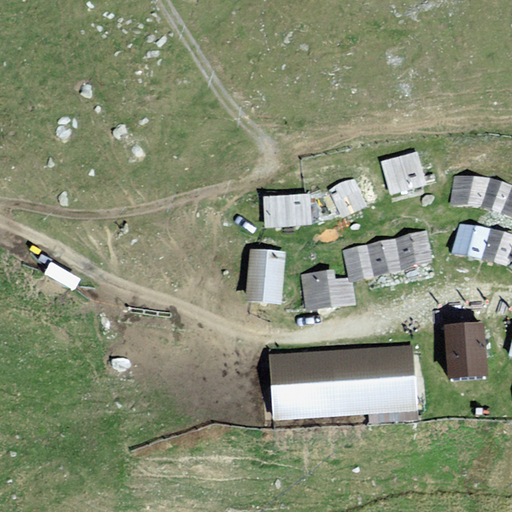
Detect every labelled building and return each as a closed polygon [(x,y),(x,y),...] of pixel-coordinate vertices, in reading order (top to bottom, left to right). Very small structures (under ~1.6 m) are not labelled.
[(417,154),(384,164),(393,194),(427,183),(417,154)] [(511,188),(492,180),(455,179),(456,208),(486,208),(511,219),(511,188)] [(355,180),(330,189),(340,217),(365,208),(364,204),(355,180)] [(309,194),(265,195),(266,228),(309,227),(309,194)] [(511,231),(461,222),(453,253),(483,259),(507,267),(510,262),(511,263),(511,231)] [(424,229),(345,248),(353,281),(432,262),(424,229)] [(285,252),(252,251),(250,302),(283,303),(285,252)] [(335,279),(334,270),(300,273),(305,311),(353,306),(350,281),(347,282),(346,277),(335,279)] [(487,323),(445,326),(449,375),(491,372),(487,323)] [(415,342),(272,352),(277,422),(420,412),(415,342)]
